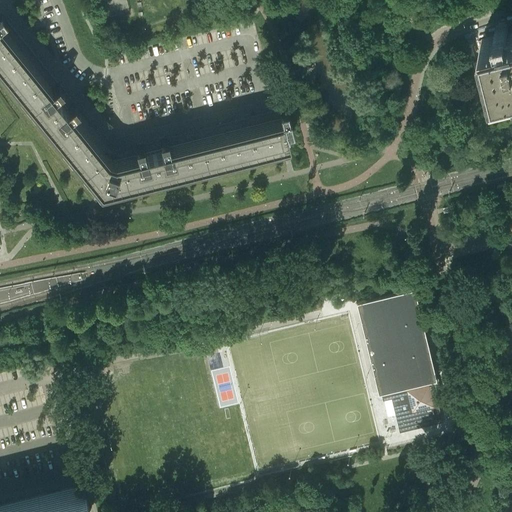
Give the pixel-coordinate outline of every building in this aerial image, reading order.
[(99,192),(287,144),(288,144),(284,128),(292,126),(286,105),(278,108),(278,109),(167,137),(166,136),(159,138),(159,139),(143,143),(142,142),(134,144),(135,145),(118,150),(109,147),(109,146),(77,108),(79,107),(74,101),(72,102),(62,88),(63,87),(57,81),(56,82),(5,19),(6,18),(0,11),(0,10),(0,69),(24,99),(99,192)] [(511,110),(511,30),(478,39),(479,40),(484,39),(499,98),(493,99),(497,114),(511,110)] [(511,208),(511,194),(509,182),(497,185),(504,211),(511,208)] [(400,431),(443,421),(433,379),(438,378),(416,286),(358,300),(380,391),(384,391),(386,399),(392,398),(400,431)] [(97,408),(92,384),(87,385),(92,409),(97,408)] [(0,511),(89,511),(82,485),(0,505),(0,511)]
